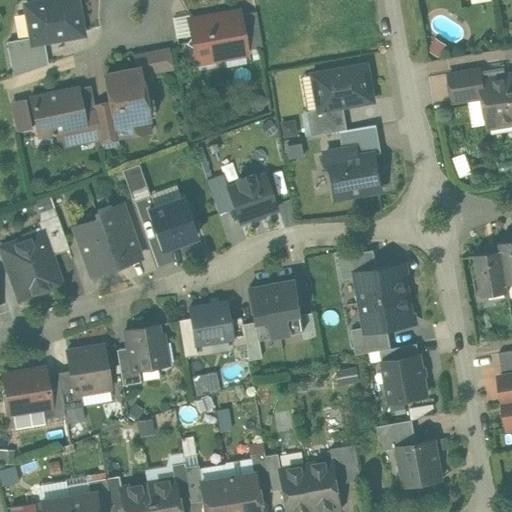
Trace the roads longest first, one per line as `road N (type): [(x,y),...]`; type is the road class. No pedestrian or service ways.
road 1 (residential): [(419,215),(265,249),(0,339)]
road 2 (residential): [(491,511),(443,230)]
road 3 (residential): [(431,198),(397,0)]
